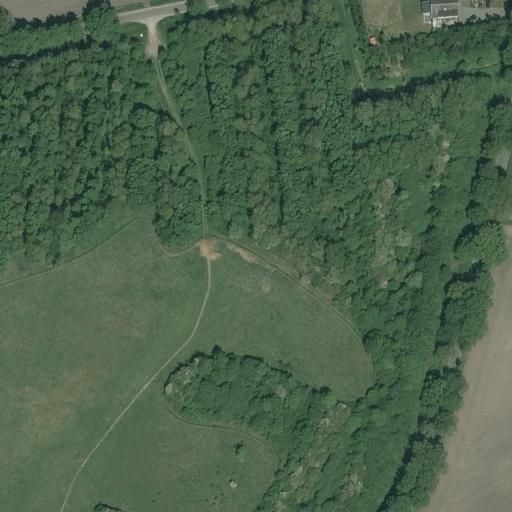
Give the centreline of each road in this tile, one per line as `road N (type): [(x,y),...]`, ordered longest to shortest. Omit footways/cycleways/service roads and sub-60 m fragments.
road 1 (tertiary): [(405,511),(433,436),(511,119)]
road 2 (unclassified): [(0,41),(218,0)]
